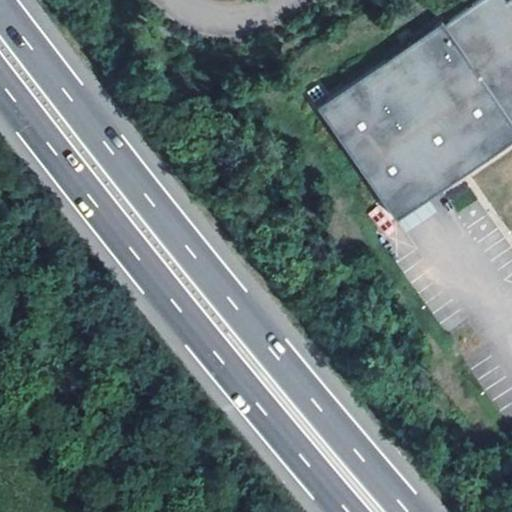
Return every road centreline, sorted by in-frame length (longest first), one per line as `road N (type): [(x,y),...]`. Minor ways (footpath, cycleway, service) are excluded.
road 1 (motorway): [(407,511),(0,6)]
road 2 (motorway): [(0,75),(222,362),(352,511)]
